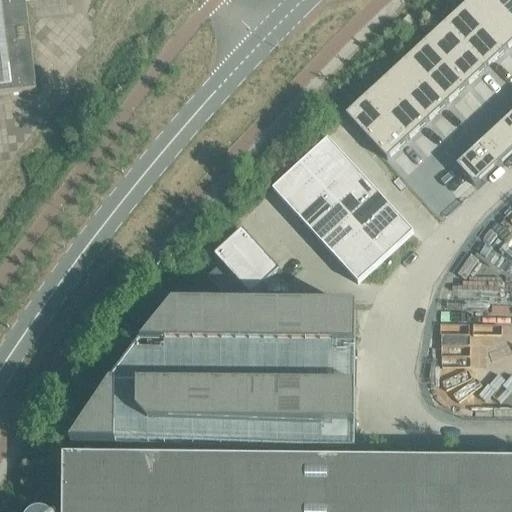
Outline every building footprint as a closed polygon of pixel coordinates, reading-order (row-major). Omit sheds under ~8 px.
[(0,0),(0,96),(9,95),(36,92),(28,32),(26,13),(25,3),(48,0),(0,0)] [(472,0),(464,8),(504,52),(511,45),(511,21),(492,0),(472,0)] [(511,0),(492,0),(511,21),(511,0)] [(485,70),(504,52),(464,8),(444,26),(485,70)] [(424,44),(465,88),(485,70),(444,26),(424,44)] [(424,44),(405,62),(445,107),(465,88),(424,44)] [(426,125),(445,107),(405,62),(385,81),(426,125)] [(365,99),(406,143),(426,125),(385,81),(365,99)] [(365,99),(346,117),(386,161),(406,143),(365,99)] [(511,115),(501,126),(511,138),(511,115)] [(511,152),(511,138),(501,126),(479,146),(497,166),(511,152)] [(328,142),(272,193),(357,286),(413,236),(328,142)] [(481,181),(497,166),(479,146),(456,167),(474,187),(481,181)] [(242,232),(214,257),(250,297),(279,272),(242,232)] [(173,308),(141,348),(355,350),(356,310),(173,308)] [(110,388),(70,448),(115,448),(116,388),(110,388)] [(355,390),(137,388),(137,416),(148,428),(355,430),(355,390)] [(511,511),(511,464),(63,461),(62,511),(511,511)]
